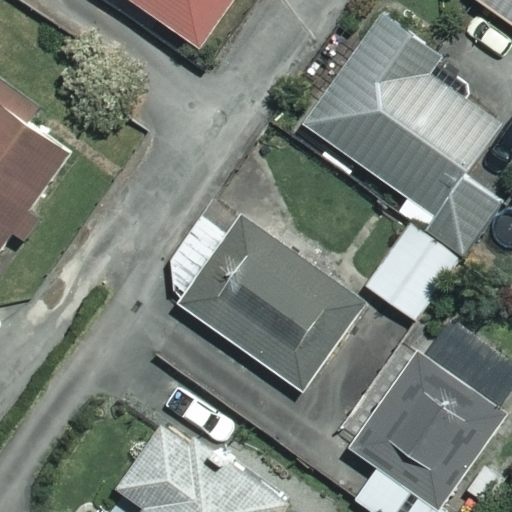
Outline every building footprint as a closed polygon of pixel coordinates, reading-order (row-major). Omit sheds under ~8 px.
[(248,0),(126,0),(206,58),(248,0)] [(511,0),(480,0),(477,5),(511,30),(511,0)] [(505,211),(478,192),(511,142),(511,112),(387,26),(312,134),(479,249),(505,211)] [(44,117),(0,85),(0,267),(73,165),(31,135),(44,117)] [(365,309),(218,209),(175,271),(185,313),(306,395),(365,309)] [(463,265),(416,231),(372,292),(418,326),(463,265)] [(511,424),(511,419),(409,345),(338,443),(384,476),(362,506),(369,511),(458,511),(452,508),(511,424)] [(261,416),(240,449),(339,511),(342,511),(362,480),(261,416)] [(285,511),(171,435),(127,499),(146,511),(285,511)]
